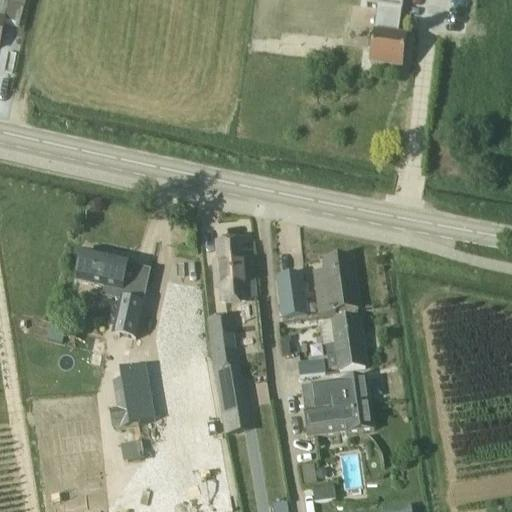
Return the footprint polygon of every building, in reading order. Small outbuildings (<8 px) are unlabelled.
[(1,0),(1,4),(9,6),(25,10),(27,0),(1,0)] [(1,4),(0,3),(0,43),(5,21),(9,6),(1,4)] [(397,37),(401,13),(377,9),(375,26),(370,65),(388,67),(388,71),(399,73),(400,71),(402,71),(407,38),(397,37)] [(241,245),(217,247),(222,303),(246,301),(241,245)] [(112,336),(136,341),(146,293),(123,288),(128,263),(83,253),(76,285),(104,291),(102,299),(119,303),(115,321),(112,336)] [(322,263),(325,287),(315,288),(319,317),(335,315),(335,313),(357,310),(350,259),(322,263)] [(283,322),(308,319),(306,308),(310,308),(305,277),(277,281),(283,322)] [(232,318),(210,320),(215,372),(237,370),(232,318)] [(365,370),(359,320),(331,324),(335,349),(327,350),(330,372),(337,371),(338,373),(365,370)] [(280,350),(281,360),(289,359),(288,349),(280,350)] [(324,364),(299,368),(301,380),(326,377),(324,364)] [(108,412),(112,431),(139,427),(131,381),(112,384),(116,411),(108,412)] [(303,414),(304,414),(370,407),(367,382),(339,386),(339,384),(328,386),(300,389),(303,414)] [(370,407),(304,414),(308,440),(346,435),(373,432),(370,407)] [(118,446),(120,463),(142,460),(140,443),(118,446)] [(334,491),(313,493),(315,505),(336,503),(334,491)]
